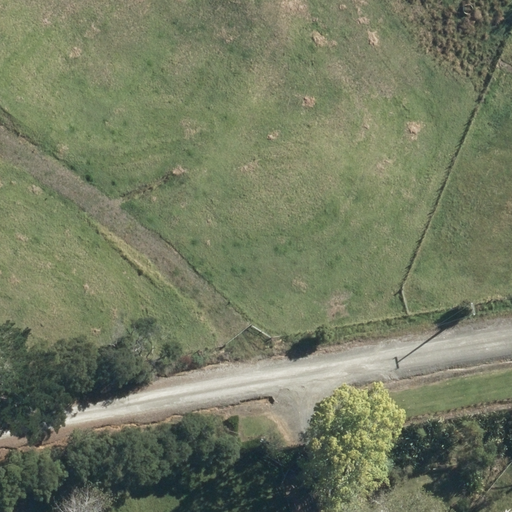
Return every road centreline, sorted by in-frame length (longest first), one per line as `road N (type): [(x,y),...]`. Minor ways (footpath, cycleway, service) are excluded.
road 1 (unclassified): [(0,427),(511,336)]
road 2 (unknown): [(307,372),(360,511)]
